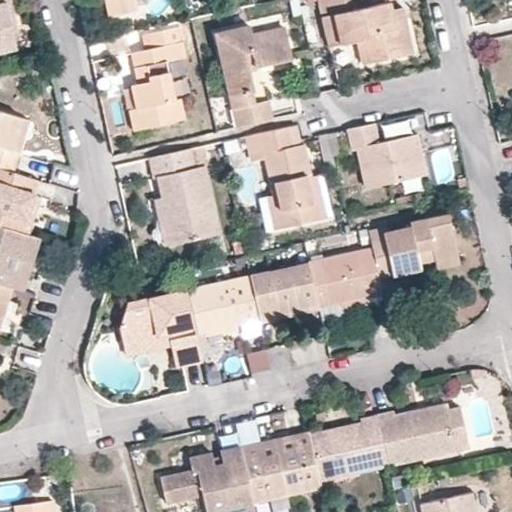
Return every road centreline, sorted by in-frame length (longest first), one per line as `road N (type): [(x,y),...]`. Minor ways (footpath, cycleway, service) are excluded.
road 1 (residential): [(511,336),(56,437)]
road 2 (residential): [(56,437),(56,367),(99,225),(52,0)]
road 3 (residential): [(511,312),(458,77)]
road 4 (residential): [(331,110),(458,77)]
